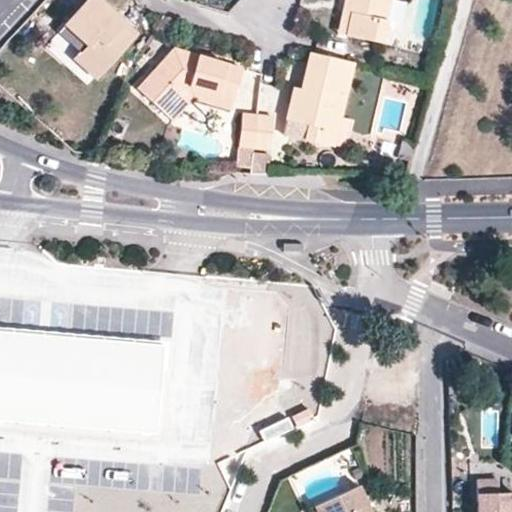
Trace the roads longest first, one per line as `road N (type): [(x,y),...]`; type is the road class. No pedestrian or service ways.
road 1 (tertiary): [(7,204),(287,228),(349,219)]
road 2 (tertiary): [(349,219),(130,187),(25,155)]
road 3 (residential): [(382,286),(366,306),(344,425),(272,467),(254,511)]
road 4 (residential): [(430,306),(437,511)]
road 5 (tertiary): [(511,216),(369,219)]
road 6 (residential): [(274,0),(260,24),(152,0)]
